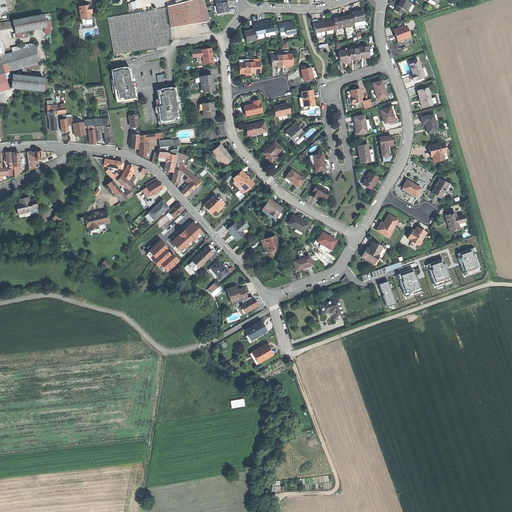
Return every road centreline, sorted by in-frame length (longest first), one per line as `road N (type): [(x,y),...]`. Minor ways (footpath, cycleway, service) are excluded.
road 1 (residential): [(268,298),(139,161),(0,147)]
road 2 (track): [(511,484),(271,494)]
road 3 (track): [(289,354),(491,283),(511,285)]
road 4 (residential): [(227,92),(236,141),(268,181),(357,238)]
road 5 (track): [(165,351),(140,511)]
road 6 (residential): [(327,93),(337,167),(347,164),(347,151),(332,96)]
road 7 (track): [(289,354),(334,491)]
road 8 (residential): [(389,64),(408,141),(382,195)]
